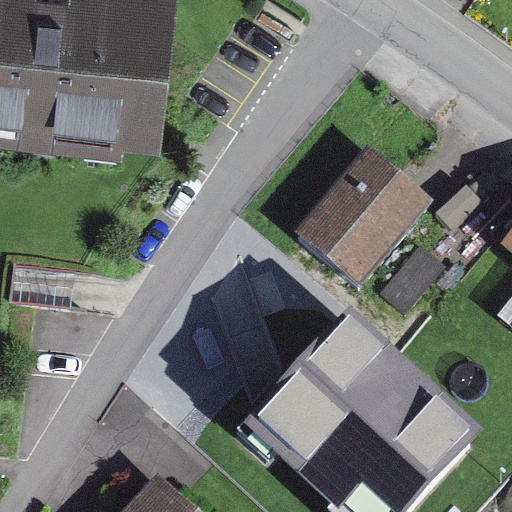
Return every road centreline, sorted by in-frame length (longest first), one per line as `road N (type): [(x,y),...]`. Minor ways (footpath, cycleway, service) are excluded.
road 1 (residential): [(375,0),(222,202),(14,511)]
road 2 (unknown): [(222,202),(273,292),(416,395)]
road 3 (unclassified): [(511,92),(382,0)]
